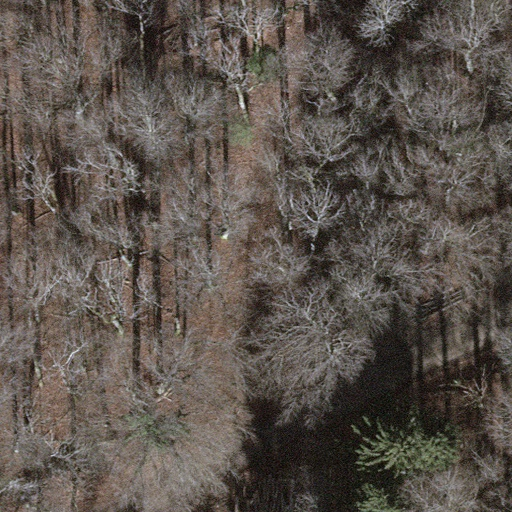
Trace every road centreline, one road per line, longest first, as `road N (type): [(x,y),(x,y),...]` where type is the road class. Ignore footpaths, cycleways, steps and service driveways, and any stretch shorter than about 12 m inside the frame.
road 1 (track): [(331,0),(265,106),(236,210),(210,476),(141,511)]
road 2 (track): [(511,324),(433,357),(210,476)]
